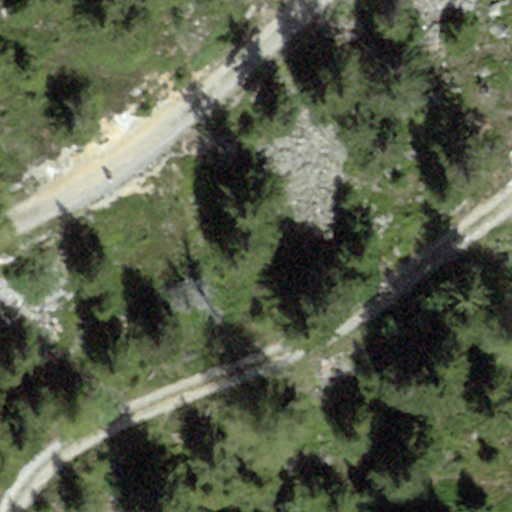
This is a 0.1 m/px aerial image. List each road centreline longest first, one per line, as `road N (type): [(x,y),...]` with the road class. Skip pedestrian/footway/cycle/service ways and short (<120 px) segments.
road 1 (track): [(511,214),(313,352),(103,434),(61,462),(19,511)]
road 2 (track): [(329,0),(144,164),(0,234)]
